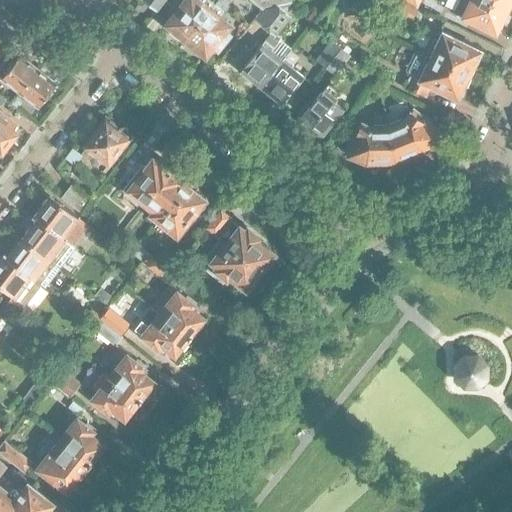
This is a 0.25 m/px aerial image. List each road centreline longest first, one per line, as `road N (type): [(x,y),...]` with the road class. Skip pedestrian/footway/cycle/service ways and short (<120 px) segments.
road 1 (residential): [(357,238),(146,511)]
road 2 (residential): [(357,238),(112,38)]
road 3 (residential): [(0,192),(112,38)]
road 4 (residential): [(471,203),(413,213),(357,238)]
